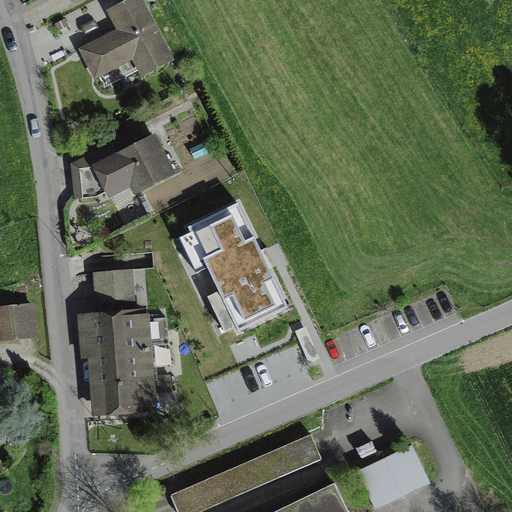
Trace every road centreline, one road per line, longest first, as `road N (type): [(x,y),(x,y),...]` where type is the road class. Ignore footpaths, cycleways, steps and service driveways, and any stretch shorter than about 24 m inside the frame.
road 1 (residential): [(86,497),(73,453),(43,154),(23,62),(0,6)]
road 2 (residential): [(86,497),(511,307)]
